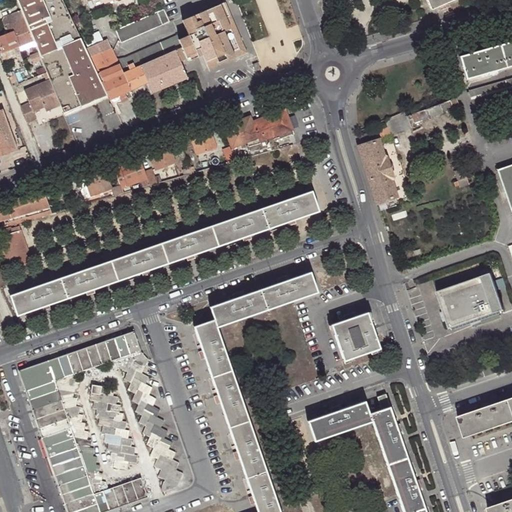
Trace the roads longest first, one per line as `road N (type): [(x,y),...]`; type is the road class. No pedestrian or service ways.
road 1 (unclassified): [(441,35),(510,236),(386,283)]
road 2 (secondary): [(314,76),(40,172)]
road 3 (residential): [(151,305),(213,494),(162,511)]
road 4 (secondary): [(151,305),(362,230)]
road 5 (secondary): [(0,358),(151,305)]
road 6 (unclassified): [(414,369),(461,511)]
road 7 (secondary): [(333,86),(331,131),(362,230)]
road 8 (unclassified): [(414,369),(283,412)]
road 9 (unclassified): [(386,283),(312,309),(329,358)]
road 10 (secondary): [(368,210),(333,86)]
